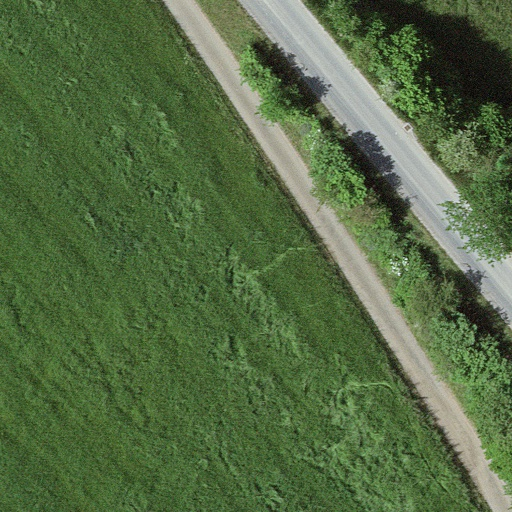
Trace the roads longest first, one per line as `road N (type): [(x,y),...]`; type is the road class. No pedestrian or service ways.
road 1 (track): [(176,0),(506,511)]
road 2 (unclassified): [(270,0),(511,291)]
